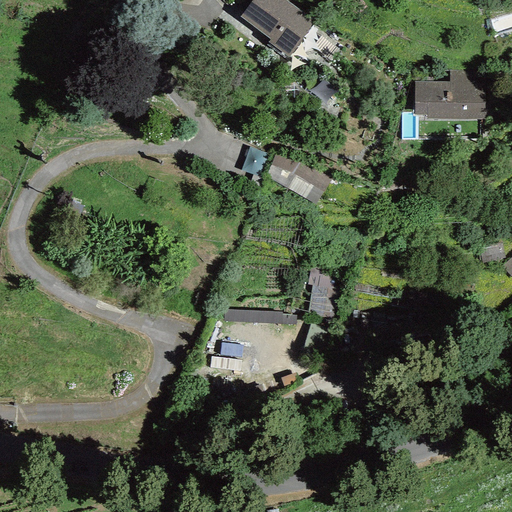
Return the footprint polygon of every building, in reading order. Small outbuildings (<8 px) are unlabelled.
[(315,22),(284,0),(252,0),(239,16),(269,40),(267,42),(288,57),(315,22)] [(484,118),(484,71),(449,70),(449,82),(414,82),(414,114),(428,114),(428,118),(484,118)] [(301,159),(275,155),(265,177),(315,205),(333,176),(301,159)] [(511,271),(511,253),(503,261),(511,271)] [(344,272),(310,266),(307,284),(312,285),(307,314),(336,320),(344,272)] [(224,310),(223,322),(295,324),(295,315),(281,315),(281,312),(224,310)] [(329,331),(310,324),(303,346),(322,352),(329,331)]
